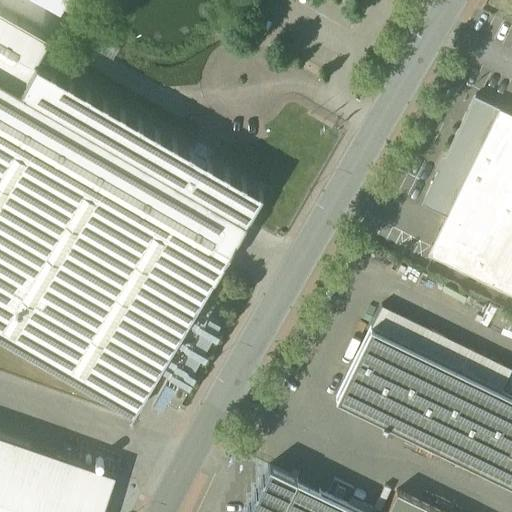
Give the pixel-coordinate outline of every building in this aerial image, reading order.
[(50,37),(0,8),(0,78),(19,89),(36,60),(49,38),(50,37)] [(262,190),(36,60),(19,89),(245,219),(246,219),(262,190)] [(19,89),(0,78),(0,335),(133,413),(213,274),(214,275),(246,219),(245,219),(19,89)] [(511,112),(510,111),(476,94),(423,202),(446,214),(428,251),(511,291),(511,112)] [(511,394),(371,325),(336,397),(511,483),(511,394)] [(100,511),(114,474),(0,434),(0,511),(100,511)] [(365,511),(296,478),(297,478),(269,464),(245,511),(365,511)] [(441,511),(397,490),(385,511),(441,511)]
